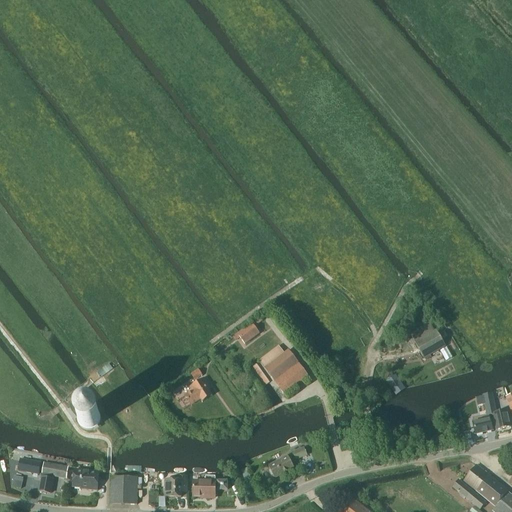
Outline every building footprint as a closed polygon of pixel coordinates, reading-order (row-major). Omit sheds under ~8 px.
[(259,319),(233,338),(236,342),(240,339),(245,346),(259,335),(255,329),(262,323),(259,319)] [(424,359),(445,348),(436,330),(414,342),(424,359)] [(284,354),(279,347),(259,362),(264,369),(285,396),(309,378),(288,351),(284,354)] [(340,383),(349,377),(343,368),(334,375),(340,383)] [(198,371),(191,376),(195,382),(202,377),(198,371)] [(201,402),(211,396),(207,390),(209,389),(204,380),(191,387),(194,392),(185,397),(190,406),(200,401),(201,402)] [(489,402),(484,403),(487,417),(489,416),(493,415),(496,431),(507,429),(510,428),(507,417),(510,417),(509,413),(508,413),(507,411),(496,414),(493,402),(490,403),(489,402)] [(101,420),(101,419),(101,418),(101,417),(100,416),(100,415),(100,414),(99,413),(97,411),(97,410),(96,410),(95,409),(94,409),(92,408),(91,408),(89,408),(88,408),(86,408),(84,409),(83,409),(82,410),(81,410),(81,411),(80,412),(79,413),(78,414),(78,415),(77,416),(77,417),(77,418),(77,419),(77,420),(77,421),(77,422),(78,423),(78,424),(79,425),(79,426),(80,427),(81,428),(82,429),(84,430),(86,431),(87,431),(89,431),(90,431),(92,431),(94,430),(95,430),(96,429),(97,429),(97,428),(98,427),(99,426),(99,425),(100,424),(100,423),(100,422),(101,421),(101,420)] [(489,420),(489,416),(487,417),(483,418),(484,421),(472,424),(475,435),(493,431),(490,420),(489,420)] [(295,461),(307,456),(304,448),(292,453),(295,461)] [(287,457),(268,467),(270,471),(269,471),(271,476),(272,476),(274,479),(294,469),(287,457)] [(20,460),(17,472),(37,476),(39,464),(20,460)] [(44,464),(39,493),(51,495),(54,477),(66,479),(68,468),(50,465),(44,464)] [(511,511),(511,495),(508,492),(476,466),(464,482),(496,507),(492,511),(511,511)] [(97,491),(99,473),(74,471),(73,488),(88,489),(88,490),(97,491)] [(187,477),(178,477),(174,477),(174,481),(165,481),(165,498),(181,497),(181,493),(187,493),(187,477)] [(193,482),(193,498),(215,498),(215,477),(205,477),(205,482),(193,482)] [(137,505),(137,479),(121,478),(111,478),(110,505),(137,505)] [(217,491),(227,490),(227,481),(217,482),(217,491)] [(480,511),(486,503),(458,481),(452,488),(480,511)] [(353,496),(340,511),(367,511),(355,503),(358,499),(353,496)]
